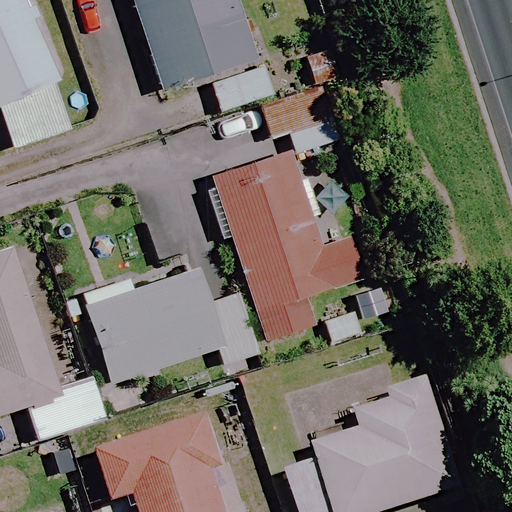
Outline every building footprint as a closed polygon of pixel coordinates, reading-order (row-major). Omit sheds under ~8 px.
[(0,0),(0,130),(6,148),(66,128),(52,87),(56,86),(25,0),(0,0)] [(123,0),(156,96),(199,81),(211,116),(267,97),(234,0),(123,0)] [(330,146),(315,91),(256,107),(266,142),(285,137),(290,156),(330,146)] [(317,246),(288,157),(201,186),(221,244),(227,242),(262,345),(310,328),(301,301),(359,281),(344,237),(317,246)] [(87,377),(52,388),(12,251),(0,254),(0,421),(24,415),(33,445),(101,423),(87,377)] [(217,352),(191,267),(79,302),(105,387),(217,352)] [(401,511),(458,494),(424,387),(396,396),(398,405),(351,420),(356,435),(311,449),(316,468),(283,478),(293,511),(401,511)]
